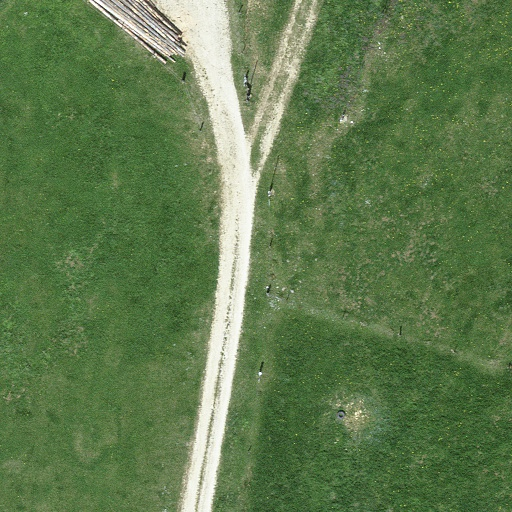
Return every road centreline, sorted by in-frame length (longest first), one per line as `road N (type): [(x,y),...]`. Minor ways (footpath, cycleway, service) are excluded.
road 1 (track): [(240,203),(196,511)]
road 2 (track): [(306,0),(240,203)]
road 3 (track): [(205,0),(240,203)]
